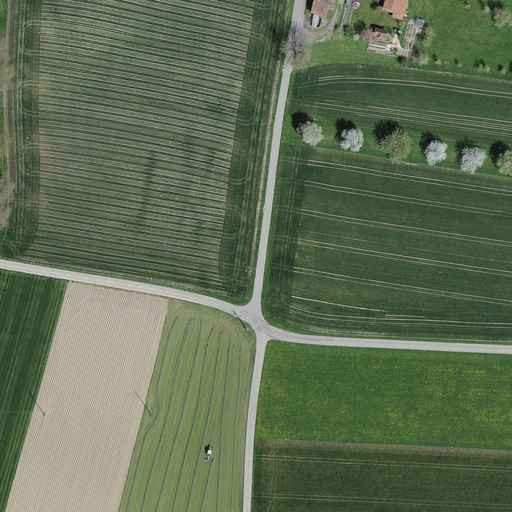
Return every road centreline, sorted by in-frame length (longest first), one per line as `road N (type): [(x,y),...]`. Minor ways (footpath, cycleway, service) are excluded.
road 1 (unclassified): [(299,0),(252,318)]
road 2 (unclassified): [(0,264),(189,296),(252,318)]
road 3 (unclassified): [(263,331),(511,349)]
road 4 (residential): [(263,331),(245,511)]
